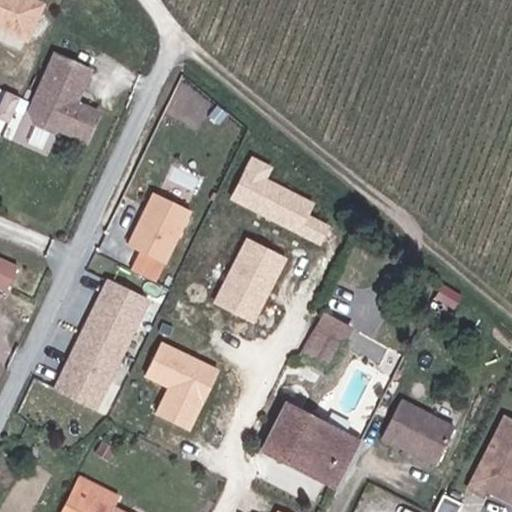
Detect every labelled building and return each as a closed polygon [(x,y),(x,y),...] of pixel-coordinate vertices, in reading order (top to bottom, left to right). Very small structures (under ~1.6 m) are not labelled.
[(31,0),(0,0),(0,24),(38,42),(53,10),(31,0)] [(110,69),(76,53),(49,108),(54,120),(72,128),(79,125),(105,138),(117,111),(95,100),(110,69)] [(251,158),(229,200),(322,247),(332,227),(310,216),(316,203),(268,179),(273,169),(251,158)] [(192,213),(153,193),(128,244),(139,250),(129,270),(157,284),(192,213)] [(290,260),(246,238),(214,303),(257,325),(290,260)] [(0,256),(0,264),(18,273),(21,266),(0,256)] [(18,273),(0,264),(0,288),(8,292),(18,273)] [(104,404),(154,296),(113,277),(63,385),(104,404)] [(323,367),(337,341),(323,333),(308,360),(323,367)] [(351,348),(337,341),(323,367),(336,375),(351,348)] [(220,371),(162,343),(145,377),(166,388),(154,412),(190,430),(220,371)] [(408,402),(390,438),(444,465),(462,428),(408,402)] [(269,451),(286,460),(289,453),(335,477),(354,439),(321,422),(311,416),(292,407),(269,451)] [(316,408),(311,416),(321,422),(326,413),(316,408)] [(511,418),(477,487),(492,495),(495,490),(506,496),(509,491),(511,492),(511,418)] [(367,445),(354,439),(335,477),(289,453),(286,460),(344,490),(367,445)] [(124,511),(119,509),(124,498),(85,480),(69,511),(124,511)] [(444,492),(435,511),(473,511),(476,506),(444,492)]
